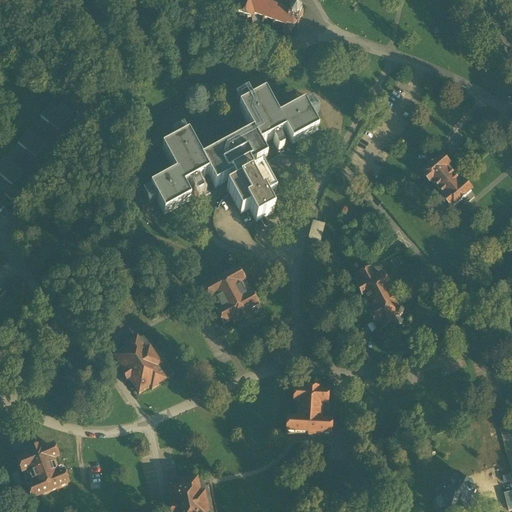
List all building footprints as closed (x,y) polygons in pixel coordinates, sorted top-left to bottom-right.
[(282,33),(289,36),(291,31),(294,29),(295,28),(296,29),(298,29),(297,26),(300,17),(302,16),(302,14),(299,15),(297,15),(301,5),(293,3),(292,3),(291,6),(282,3),(283,0),(281,0),(280,2),(274,0),(221,0),(222,2),(221,3),(222,4),(223,3),(224,3),(222,10),(234,15),(231,15),(232,17),(234,16),(237,18),(236,21),(238,21),(245,23),(244,24),(246,24),(247,21),(250,22),(251,25),(253,24),(252,21),(253,18),(261,21),(260,25),(262,25),(263,22),(272,25),(271,28),(273,29),(274,26),(283,29),(281,32),(282,33)] [(0,47),(2,45),(3,46),(9,39),(2,33),(0,35),(0,47)] [(192,182),(193,184),(192,185),(192,187),(197,194),(198,195),(199,195),(202,193),(203,192),(203,191),(199,183),(198,183),(196,183),(195,181),(208,174),(215,186),(232,178),(233,180),(235,183),(226,188),(240,214),(249,209),(256,222),(274,213),(267,200),(275,196),(261,169),(253,174),(251,171),(250,168),(266,159),(260,146),(273,139),(274,141),(274,142),(273,143),(278,151),(279,152),(280,152),(283,150),(283,149),(284,148),(279,140),(278,139),(277,139),(276,137),(285,133),(292,145),(318,132),(304,105),(278,119),(264,94),(238,108),(252,133),(201,160),(188,135),(161,149),(175,174),(150,188),(164,214),(190,200),(183,187),(192,182)] [(304,102),(310,115),(318,111),(312,98),(304,102)] [(61,104),(56,110),(68,121),(74,114),(61,104)] [(78,130),(68,121),(56,110),(50,106),(51,107),(41,118),(40,117),(40,118),(49,125),(36,140),(28,132),(27,133),(28,133),(18,144),(17,144),(26,151),(13,166),(4,159),(4,160),(5,160),(0,165),(0,176),(11,186),(4,195),(14,204),(78,130)] [(453,206),(455,209),(461,203),(462,204),(466,200),(466,199),(472,194),(471,193),(471,191),(469,188),(467,188),(465,186),(464,187),(449,170),(450,169),(449,167),(449,165),(447,163),(444,162),(443,161),(437,167),(437,166),(432,170),(433,170),(427,176),(429,178),(427,180),(431,185),(433,184),(449,201),(447,203),(451,208),(453,206)] [(312,221),(308,239),(321,241),(324,223),(312,221)] [(381,328),(382,330),(389,326),(390,328),(396,324),(403,320),(401,317),(402,317),(403,314),(401,311),(398,311),(387,291),(390,289),(386,283),(385,283),(381,275),(379,276),(375,269),(369,272),(369,271),(357,278),(358,280),(355,282),(358,288),(357,289),(362,297),(363,297),(373,313),(369,315),(377,330),(381,328)] [(251,296),(243,283),(237,271),(203,289),(210,301),(217,314),(223,326),(231,321),(233,325),(238,322),(239,323),(246,319),(245,318),(250,315),(249,312),(257,307),(251,296)] [(341,318),(346,328),(353,325),(349,315),(341,318)] [(140,339),(137,342),(136,341),(124,349),(125,352),(114,359),(121,368),(120,369),(124,375),(122,376),(126,382),(128,381),(132,386),(139,395),(150,388),(152,391),(164,383),(164,382),(168,379),(160,367),(149,351),(140,339)] [(308,437),(315,438),(315,436),(330,437),(331,424),(328,423),(329,406),(327,406),(328,394),(317,394),(317,391),(306,390),(306,393),(295,392),(294,404),(298,404),(297,421),(287,421),(287,434),(308,435),(308,437)] [(52,462),(57,460),(52,448),(43,451),(42,448),(37,450),(36,449),(29,452),(29,453),(24,455),(25,458),(16,462),(21,474),(26,472),(31,486),(26,488),(31,500),(41,497),(40,496),(57,489),(58,490),(67,486),(62,474),(57,476),(52,462)] [(476,511),(481,510),(475,496),(476,495),(477,493),(472,480),(469,482),(469,480),(449,488),(448,485),(440,489),(441,491),(440,492),(442,498),(439,499),(437,503),(438,507),(443,509),(446,508),(447,511),(476,511)] [(207,511),(204,495),(201,481),(197,482),(197,481),(182,484),(183,487),(169,489),(172,501),(171,501),(173,508),(170,509),(170,511),(207,511)]
